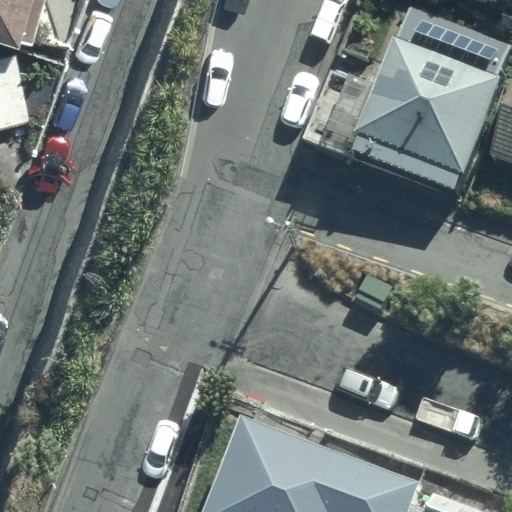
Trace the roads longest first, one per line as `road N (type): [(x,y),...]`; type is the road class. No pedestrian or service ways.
road 1 (residential): [(0,354),(133,0)]
road 2 (residential): [(188,295),(511,415)]
road 3 (residential): [(237,176),(511,276)]
road 4 (residential): [(103,511),(188,295)]
road 5 (residential): [(237,176),(268,0)]
road 6 (residential): [(188,295),(237,176)]
